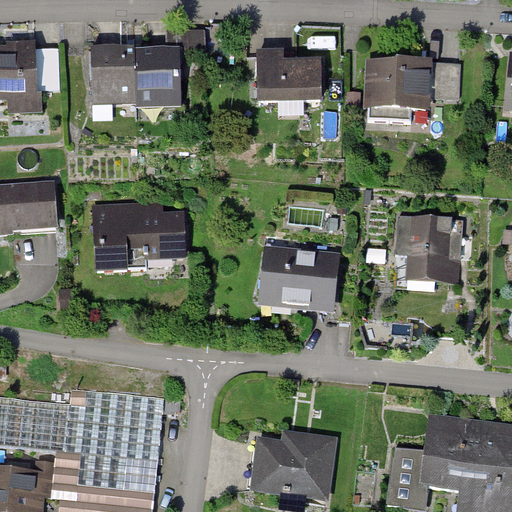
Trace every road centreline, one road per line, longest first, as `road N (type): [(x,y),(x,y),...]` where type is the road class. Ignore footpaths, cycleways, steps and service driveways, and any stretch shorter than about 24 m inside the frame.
road 1 (residential): [(0,9),(243,2),(511,20)]
road 2 (residential): [(209,361),(511,382)]
road 3 (residential): [(0,333),(209,361)]
road 4 (residential): [(195,511),(209,361)]
